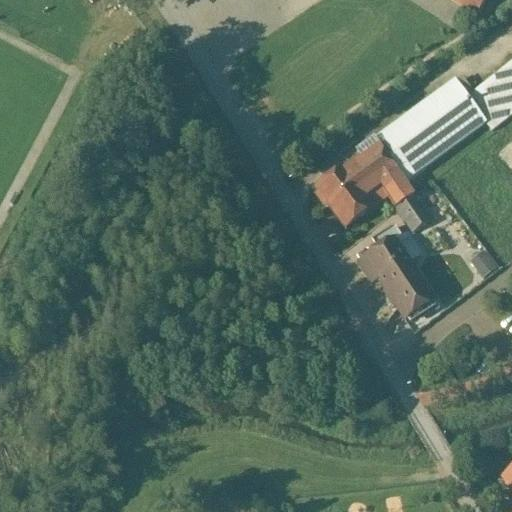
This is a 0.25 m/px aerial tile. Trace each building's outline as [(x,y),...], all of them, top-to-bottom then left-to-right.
[(451,0),(453,1),(453,2),(454,2),(461,6),(460,7),(461,7),(462,7),(475,16),(476,17),(476,16),(486,0),(451,0)] [(511,64),(478,92),(504,124),(511,117),(511,64)] [(455,84),(357,156),(360,160),(344,171),(367,203),(349,217),(354,224),(371,211),(372,212),(373,211),(373,210),(387,200),(395,213),(396,212),(396,211),(413,200),(404,186),(486,126),(455,84)] [(343,172),(318,191),(319,193),(318,197),(324,206),(329,206),(341,223),(349,217),(367,203),(344,171),(343,172)] [(413,200),(396,211),(396,212),(412,235),(430,224),(413,200)] [(407,264),(395,245),(401,240),(395,230),(372,244),(378,254),(359,266),(372,286),(378,282),(386,294),(385,295),(393,308),(395,307),(405,323),(434,304),(408,264),(407,264)] [(484,254),(468,265),(481,282),(496,272),(484,254)]
